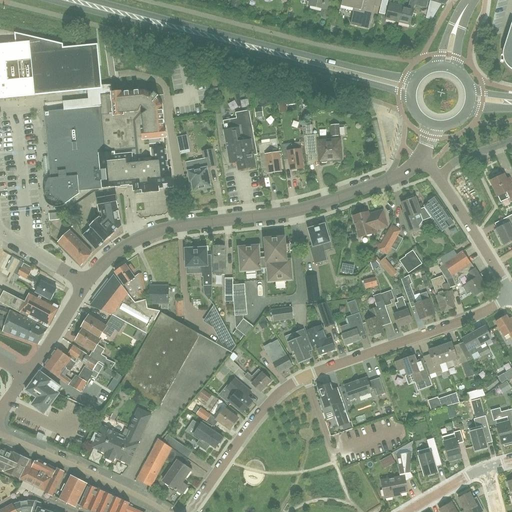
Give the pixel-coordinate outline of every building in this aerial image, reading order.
[(311,0),(310,6),(322,8),(320,16),(323,17),(323,18),(328,20),(329,18),(330,10),(332,0),(311,0)] [(371,21),(374,6),(379,7),(381,0),(343,0),(342,6),(355,9),(353,17),(351,25),(369,29),(371,21)] [(428,1),(424,0),(423,0),(410,0),(408,8),(390,4),(386,19),(410,25),(415,6),(426,8),(428,1)] [(511,23),(510,31),(504,50),(503,52),(503,55),(503,58),(504,60),(506,64),(509,67),(511,70),(511,69),(511,23)] [(5,97),(5,98),(12,97),(46,94),(90,90),(97,89),(102,89),(97,45),(63,48),(63,44),(15,33),(16,44),(0,45),(0,55),(1,55),(4,87),(1,88),(2,93),(2,97),(5,97)] [(161,105),(160,103),(158,100),(156,98),(158,96),(154,92),(152,95),(151,94),(148,93),(145,92),(143,92),(140,92),(122,93),(122,92),(121,92),(114,93),(113,93),(112,85),(104,85),(104,86),(102,86),(103,95),(101,95),(102,97),(103,108),(65,111),(47,113),(51,157),(52,174),(52,175),(53,175),(53,178),(53,184),(54,192),(52,194),(51,197),(52,199),(52,200),(53,203),(56,205),(59,206),(62,205),(65,203),(78,193),(78,190),(110,187),(116,186),(133,185),(134,191),(143,190),(143,193),(159,191),(159,188),(163,188),(169,188),(168,188),(173,187),(171,169),(168,169),(165,138),(166,137),(166,136),(166,129),(166,128),(164,129),(162,111),(162,109),(162,107),(161,105)] [(223,121),(225,131),(231,164),(238,163),(239,170),(256,167),(254,155),(257,155),(249,111),(235,113),(236,118),(223,121)] [(327,163),(327,162),(342,161),(339,126),(331,126),(332,141),(319,142),(318,135),(313,136),(312,125),(302,126),(306,155),(319,154),(320,162),(321,162),(322,163),(327,163)] [(279,153),(278,153),(276,139),(270,140),(270,143),(259,145),(261,159),(267,158),(269,173),(281,172),(279,153)] [(301,150),(300,150),(300,143),(282,145),(283,158),(290,157),(291,170),(304,169),(301,150)] [(194,191),(211,187),(207,168),(216,166),(212,150),(202,152),(204,160),(196,162),(196,164),(187,166),(190,182),(192,182),(194,191)] [(249,168),(225,172),(230,202),(255,198),(254,191),(263,190),(259,171),(250,173),(249,168)] [(504,175),(502,176),(501,174),(492,178),(493,180),(491,181),(498,196),(507,192),(511,201),(511,200),(511,181),(511,180),(507,182),(504,175)] [(89,226),(91,228),(83,236),(96,250),(104,242),(105,242),(114,233),(121,226),(120,220),(118,208),(119,208),(116,196),(97,198),(99,212),(101,211),(102,217),(100,218),(99,217),(89,226)] [(407,201),(402,203),(405,210),(403,211),(410,231),(419,228),(414,216),(420,214),(423,221),(431,218),(424,208),(419,209),(415,198),(414,198),(413,196),(407,199),(407,201)] [(430,200),(429,202),(430,204),(426,206),(425,206),(442,231),(453,223),(436,198),(435,198),(433,198),(430,200)] [(359,215),(354,217),(360,238),(377,233),(376,230),(388,227),(383,211),(369,215),(368,212),(366,213),(364,212),(360,213),(359,215)] [(60,220),(59,212),(49,213),(49,221),(60,220)] [(504,244),(511,240),(511,229),(511,228),(511,227),(511,214),(504,219),(507,224),(497,229),(501,238),(499,239),(499,240),(501,245),(502,245),(504,244)] [(325,224),(324,224),(323,223),(318,224),(318,226),(309,228),(314,245),(310,246),(315,263),(327,259),(322,243),(330,241),(325,224)] [(396,236),(400,230),(392,226),(378,250),(386,254),(396,236)] [(58,242),(81,265),(92,254),(69,231),(58,242)] [(259,245),(239,246),(241,271),(246,270),(246,274),(256,273),(256,269),(261,269),(267,268),(268,281),(276,281),(276,285),(285,284),(285,280),(292,279),(291,259),(287,259),(286,253),(290,253),(290,243),(286,243),(285,236),(265,238),(266,251),(259,252),(259,245)] [(226,271),(226,266),(226,255),(225,255),(225,246),(214,246),(214,274),(225,274),(225,271),(226,271)] [(203,278),(203,282),(204,287),(212,286),(213,256),(207,256),(207,249),(198,249),(195,249),(194,249),(192,248),(188,248),(187,250),(186,250),(185,250),(186,268),(201,267),(202,275),(202,278),(203,278)] [(422,264),(416,255),(413,251),(399,261),(408,273),(422,264)] [(463,251),(457,255),(455,251),(440,259),(441,260),(452,276),(465,266),(471,263),(463,251)] [(380,265),(375,259),(370,263),(373,271),(380,265)] [(446,279),(452,276),(441,260),(438,262),(441,266),(439,268),(445,278),(446,279)] [(388,262),(382,267),(391,278),(397,273),(388,262)] [(24,263),(17,275),(26,279),(33,268),(24,263)] [(142,273),(134,278),(131,274),(134,271),(130,265),(126,268),(125,265),(115,273),(124,285),(123,286),(129,294),(137,292),(140,302),(146,300),(143,290),(145,289),(142,273)] [(475,268),(469,272),(465,266),(452,276),(455,286),(461,283),(459,280),(470,273),(474,279),(467,284),(475,296),(485,290),(481,283),(483,282),(475,268)] [(319,300),(316,275),(306,276),(309,302),(319,300)] [(429,299),(426,292),(420,295),(422,301),(417,303),(410,285),(412,284),(409,275),(401,279),(410,305),(415,304),(420,320),(422,319),(423,320),(424,320),(430,318),(431,317),(431,316),(435,315),(429,299)] [(446,284),(443,279),(442,276),(431,280),(442,312),(455,307),(452,299),(454,299),(451,291),(450,288),(448,283),(446,284)] [(129,294),(123,286),(122,287),(115,277),(92,307),(112,315),(123,320),(126,322),(147,334),(160,311),(148,309),(146,300),(140,302),(137,292),(129,294)] [(365,289),(378,286),(375,277),(363,280),(365,289)] [(233,296),(233,285),(233,278),(225,278),(225,284),(225,302),(233,302),(233,296)] [(50,301),(56,289),(36,279),(33,285),(38,287),(35,293),(50,301)] [(247,314),(245,284),(233,285),(233,296),(233,302),(235,315),(235,316),(247,315),(247,314)] [(154,309),(161,309),(168,309),(168,287),(157,287),(157,289),(150,289),(150,303),(154,303),(154,309)] [(381,294),(383,301),(384,301),(386,306),(392,304),(391,301),(394,299),(391,291),(389,287),(380,290),(382,294),(381,294)] [(4,292),(0,298),(0,305),(9,308),(9,307),(20,313),(48,328),(59,307),(58,306),(31,292),(25,302),(4,291),(4,292)] [(402,297),(401,294),(396,296),(397,299),(398,302),(395,303),(399,313),(394,315),(398,327),(412,322),(407,310),(402,297)] [(184,316),(183,299),(175,299),(177,317),(184,316)] [(377,308),(370,310),(373,319),(366,321),(371,336),(373,335),(375,337),(380,335),(381,333),(383,332),(381,327),(380,325),(383,324),(381,317),(388,315),(386,306),(384,301),(383,301),(376,303),(377,308)] [(330,315),(329,311),(326,302),(318,305),(326,327),(333,324),(330,316),(330,315)] [(32,334),(37,324),(27,318),(26,319),(10,311),(0,307),(0,313),(1,314),(8,316),(3,331),(27,340),(31,333),(32,334)] [(292,308),(271,311),(273,322),(294,319),(292,308)] [(180,323),(161,312),(121,384),(159,405),(159,406),(200,335),(200,334),(181,323),(180,323)] [(88,316),(81,328),(100,340),(100,339),(99,339),(103,333),(109,337),(113,330),(119,333),(126,322),(123,320),(112,315),(105,327),(88,316)] [(511,319),(510,321),(506,315),(496,322),(504,336),(509,333),(511,338),(511,339),(511,340),(511,319)] [(361,340),(360,338),(358,330),(364,328),(364,327),(360,316),(348,320),(349,322),(350,326),(352,331),(343,334),(346,345),(361,340)] [(243,318),(236,328),(246,336),(253,326),(243,318)] [(219,338),(215,343),(231,352),(236,346),(221,319),(218,321),(213,328),(219,338)] [(31,333),(27,340),(39,344),(47,329),(37,324),(32,334),(31,333)] [(313,346),(316,344),(320,354),(334,349),(331,339),(326,340),(321,326),(307,331),(313,346)] [(487,346),(485,342),(492,338),(485,326),(474,333),(487,358),(488,360),(492,358),(490,353),(490,352),(487,346)] [(76,341),(84,346),(83,347),(88,350),(89,348),(93,351),(90,357),(89,357),(98,362),(102,364),(103,365),(106,360),(107,359),(101,355),(104,350),(97,345),(100,340),(81,328),(83,329),(76,341)] [(297,338),(288,342),(294,355),(296,355),(299,363),(301,362),(302,364),(310,361),(309,359),(312,358),(309,351),(312,350),(304,329),(295,332),(297,338)] [(487,358),(474,333),(462,339),(464,342),(468,350),(463,352),(468,361),(473,358),(471,355),(478,351),(481,357),(483,361),(487,358)] [(273,363),(279,373),(292,365),(287,356),(278,340),(271,344),(274,349),(268,353),(274,363),(273,363)] [(440,347),(445,362),(448,368),(454,366),(468,361),(463,352),(462,349),(455,352),(452,342),(440,347)] [(85,367),(79,377),(86,382),(87,382),(93,372),(92,372),(94,368),(98,362),(89,357),(90,357),(87,355),(83,352),(73,345),(73,346),(66,355),(57,349),(49,360),(56,365),(58,360),(66,365),(65,367),(67,368),(66,369),(68,371),(70,372),(76,363),(75,362),(77,360),(86,365),(85,367)] [(429,351),(430,355),(432,360),(426,363),(430,375),(442,371),(440,364),(445,362),(440,347),(429,351)] [(418,390),(432,385),(422,358),(416,360),(414,356),(395,362),(398,371),(405,369),(407,376),(414,373),(417,381),(415,382),(418,390)] [(223,364),(234,374),(240,368),(229,358),(223,364)] [(507,369),(511,361),(505,358),(502,366),(507,369)] [(56,365),(49,360),(44,367),(58,378),(68,385),(68,384),(71,381),(62,375),(66,369),(67,368),(65,367),(66,365),(58,360),(56,365)] [(258,369),(252,376),(248,373),(244,377),(253,384),(252,384),(261,392),(271,380),(258,369)] [(35,378),(25,391),(37,398),(32,405),(44,414),(50,405),(59,394),(57,392),(60,387),(41,373),(40,372),(39,372),(39,373),(36,376),(35,378)] [(506,378),(504,374),(498,377),(502,383),(507,379),(506,378)] [(73,387),(75,388),(80,391),(86,382),(79,377),(73,387)] [(252,402),(247,397),(251,392),(235,378),(228,386),(227,385),(218,395),(228,403),(229,401),(243,412),(247,407),(249,408),(252,404),(252,402)] [(367,378),(344,385),(349,401),(372,393),(371,391),(375,390),(377,396),(385,393),(379,378),(368,382),(367,378)] [(495,378),(491,381),(485,386),(489,390),(494,386),(499,383),(495,378)] [(333,410),(335,417),(339,426),(349,422),(340,395),(338,389),(332,391),(330,384),(318,388),(322,399),(320,400),(324,413),(333,410)] [(201,388),(200,398),(208,399),(209,389),(201,388)] [(480,389),(472,392),(474,399),(484,396),(480,389)] [(473,409),(482,407),(480,399),(471,401),(473,409)] [(196,414),(206,422),(211,415),(201,408),(200,409),(197,406),(193,411),(196,414)] [(511,433),(510,427),(511,426),(511,408),(500,412),(502,418),(495,420),(502,445),(504,444),(504,446),(511,444),(511,433)] [(104,428),(102,427),(99,435),(95,433),(91,441),(95,443),(93,447),(107,453),(104,458),(113,462),(116,458),(129,464),(138,443),(151,415),(138,409),(128,430),(131,432),(128,438),(112,431),(113,430),(105,427),(104,428)] [(224,409),(216,419),(230,429),(238,419),(224,409)] [(469,429),(475,452),(488,449),(483,432),(489,430),(485,416),(474,419),(476,427),(469,429)] [(201,423),(200,425),(193,436),(200,441),(197,445),(206,451),(210,445),(215,448),(219,443),(220,444),(224,439),(210,429),(212,426),(213,426),(210,424),(203,420),(201,423)] [(442,437),(449,462),(462,458),(458,444),(464,442),(460,430),(454,432),(454,433),(442,437)] [(162,442),(171,447),(177,452),(182,445),(167,435),(162,442)] [(418,451),(425,476),(437,472),(432,455),(438,454),(438,455),(439,455),(434,438),(427,440),(429,448),(418,451)] [(171,447),(162,442),(158,439),(136,479),(151,488),(167,459),(165,458),(171,447)] [(412,452),(413,441),(396,451),(400,476),(381,480),(384,499),(401,496),(400,494),(408,492),(406,481),(412,477),(410,473),(412,452)] [(188,460),(177,452),(171,447),(165,458),(167,459),(174,464),(163,481),(182,495),(188,486),(182,482),(191,469),(185,465),(188,460)] [(13,454),(0,448),(0,469),(5,472),(13,454)] [(19,480),(29,460),(14,452),(13,454),(5,472),(19,480)] [(62,480),(65,474),(56,469),(56,470),(38,461),(35,462),(32,468),(30,467),(32,462),(29,460),(19,480),(52,496),(60,479),(62,480)] [(66,485),(65,485),(64,484),(61,490),(63,492),(59,500),(75,508),(87,484),(71,476),(66,485)] [(139,511),(128,507),(129,503),(88,485),(79,506),(92,511),(139,511)] [(473,511),(472,508),(477,506),(469,492),(458,498),(466,511),(473,511)] [(36,511),(38,508),(39,508),(40,504),(35,502),(27,501),(21,502),(14,506),(18,511),(36,511)] [(456,511),(451,503),(440,510),(441,511),(456,511)]
